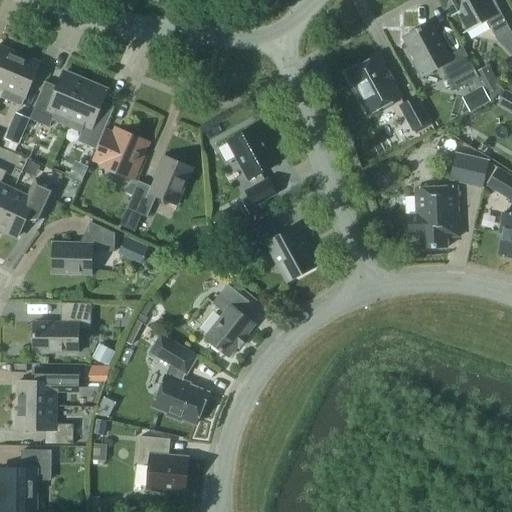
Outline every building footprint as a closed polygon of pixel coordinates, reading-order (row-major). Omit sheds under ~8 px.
[(494,0),(451,0),(468,31),(487,21),(497,38),(511,31),(494,0)] [(449,55),(431,22),(404,37),(416,61),(414,62),(421,76),(442,66),(455,90),(479,77),(463,47),(449,55)] [(511,55),(511,54),(511,32),(511,31),(497,38),(497,40),(511,55)] [(0,87),(4,89),(19,54),(0,46),(0,87)] [(19,54),(4,89),(1,96),(23,105),(41,64),(19,54)] [(360,98),(369,114),(402,96),(379,55),(348,72),(362,97),(360,98)] [(489,64),(477,71),(488,92),(500,86),(489,64)] [(52,97),(41,93),(30,119),(50,127),(53,119),(67,125),(85,82),(63,73),(52,97)] [(108,92),(85,82),(67,125),(82,131),(78,141),(96,149),(108,121),(98,117),(108,92)] [(490,102),(482,87),(473,92),(481,107),(490,102)] [(511,102),(511,94),(505,91),(497,105),(508,111),(511,102)] [(432,121),(418,95),(399,105),(413,131),(432,121)] [(6,138),(19,144),(29,118),(17,113),(6,138)] [(250,179),(255,187),(246,192),(254,205),(277,192),(269,179),(265,181),(261,173),(280,162),(271,146),(269,147),(257,126),(229,141),(250,179)] [(146,140),(120,129),(116,138),(105,134),(96,156),(107,161),(104,166),(130,177),(146,140)] [(457,153),(451,176),(483,184),(489,160),(457,153)] [(157,171),(159,172),(152,187),(139,181),(127,208),(148,216),(157,195),(178,204),(193,168),(164,156),(157,171)] [(0,185),(7,171),(0,168),(0,218),(13,192),(0,185)] [(511,199),(511,175),(499,168),(488,185),(511,199)] [(26,198),(13,192),(0,218),(0,226),(19,236),(26,221),(44,219),(58,189),(36,178),(26,198)] [(459,236),(457,186),(416,188),(416,196),(408,196),(409,234),(421,234),(422,248),(448,247),(447,237),(459,236)] [(219,231),(240,219),(240,218),(247,214),(241,204),(234,208),(232,206),(211,217),(219,231)] [(499,232),(502,233),(499,254),(511,256),(511,214),(503,213),(499,232)] [(317,266),(296,226),(279,235),(269,216),(241,231),(252,251),(268,242),(289,281),(317,266)] [(91,221),(81,243),(54,242),(53,272),(92,274),(93,250),(115,251),(115,232),(91,221)] [(229,356),(255,323),(241,312),(250,301),(228,283),(212,302),(225,312),(206,337),(229,356)] [(61,322),(35,322),(34,352),(78,353),(79,329),(91,329),(92,303),(62,302),(61,322)] [(145,323),(148,318),(140,312),(136,318),(145,323)] [(161,334),(151,351),(171,363),(166,375),(153,407),(168,413),(167,415),(181,421),(182,418),(196,424),(209,392),(182,381),(186,373),(187,373),(197,356),(161,334)] [(19,396),(19,405),(57,406),(57,388),(78,388),(79,368),(33,367),(32,381),(18,381),(17,396),(19,396)] [(46,430),(45,444),(73,444),(74,424),(56,424),(57,406),(19,405),(19,415),(17,415),(17,429),(46,430)] [(96,419),(94,433),(105,435),(107,421),(96,419)] [(147,489),(185,493),(189,457),(169,455),(170,439),(140,436),(138,463),(149,464),(147,489)] [(0,511),(35,511),(36,479),(51,480),(51,451),(22,450),(22,468),(0,468),(0,511)]
